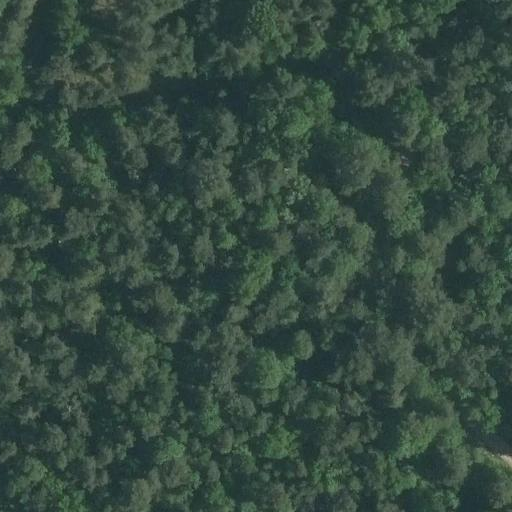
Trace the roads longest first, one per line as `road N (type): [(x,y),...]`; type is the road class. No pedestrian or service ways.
road 1 (track): [(0,112),(327,63),(511,10)]
road 2 (track): [(511,460),(430,382),(406,328),(398,272),(404,144),(363,97),(332,77),(327,63)]
